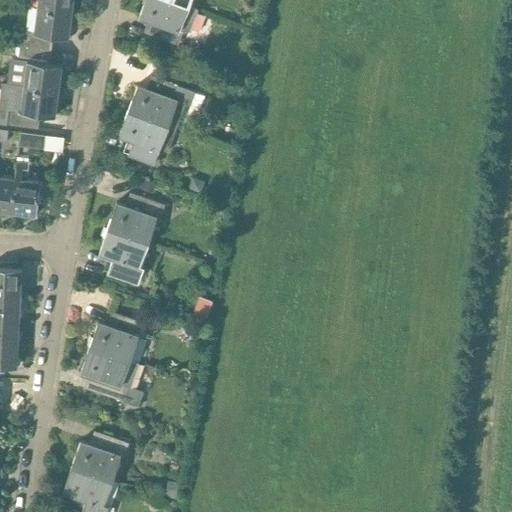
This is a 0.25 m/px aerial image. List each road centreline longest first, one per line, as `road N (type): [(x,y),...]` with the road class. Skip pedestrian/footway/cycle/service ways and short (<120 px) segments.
road 1 (track): [(511,222),(475,511)]
road 2 (residential): [(27,511),(65,248)]
road 3 (residential): [(65,248),(107,0)]
